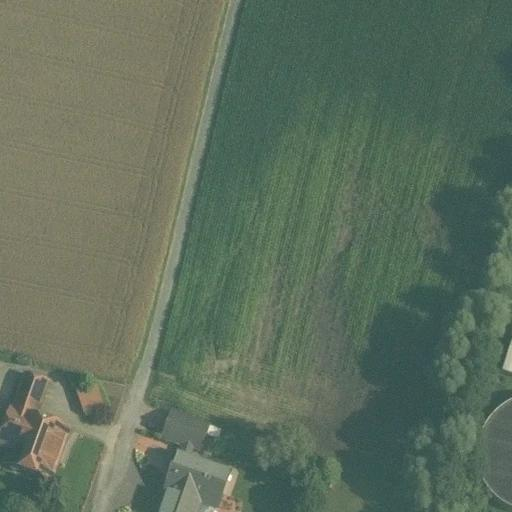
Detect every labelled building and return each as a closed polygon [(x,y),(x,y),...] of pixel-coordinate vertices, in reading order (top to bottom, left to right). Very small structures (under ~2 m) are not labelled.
[(24,378),(11,414),(35,423),(48,387),(24,378)] [(95,387),(75,394),(83,418),(104,411),(95,387)] [(511,392),(503,400),(491,419),(487,442),(492,463),(501,478),(511,487),(511,392)] [(67,435),(35,423),(11,414),(0,443),(0,449),(10,454),(5,467),(8,469),(10,473),(19,472),(50,484),(67,435)] [(170,416),(162,440),(192,451),(196,439),(205,442),(209,429),(170,416)] [(177,458),(165,492),(167,493),(159,511),(190,511),(194,503),(216,511),(229,477),(177,458)]
